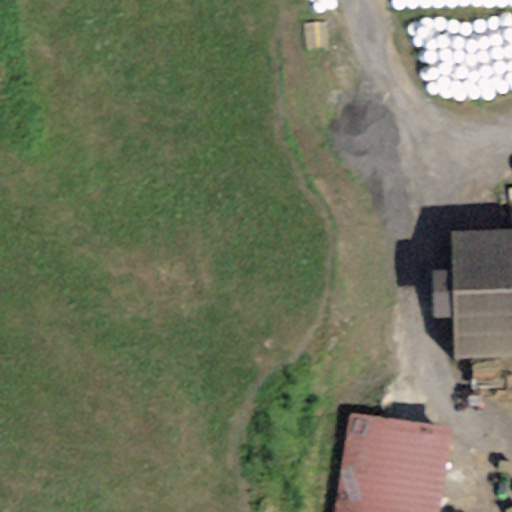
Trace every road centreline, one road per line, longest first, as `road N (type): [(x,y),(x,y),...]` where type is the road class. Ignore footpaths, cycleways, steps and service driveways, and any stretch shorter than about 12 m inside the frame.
road 1 (unknown): [(419,117),(431,264),(470,411),(480,511)]
road 2 (track): [(349,0),(394,94),(482,164)]
